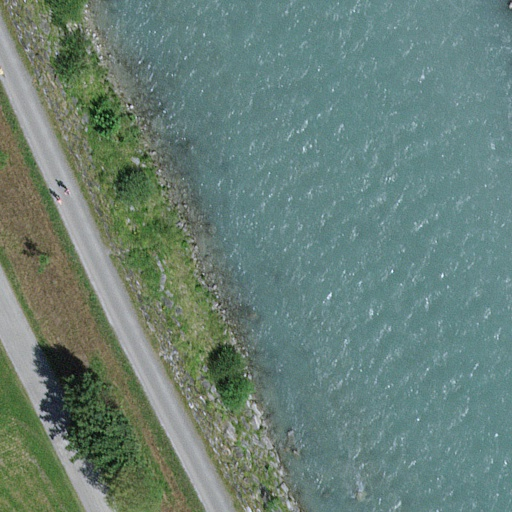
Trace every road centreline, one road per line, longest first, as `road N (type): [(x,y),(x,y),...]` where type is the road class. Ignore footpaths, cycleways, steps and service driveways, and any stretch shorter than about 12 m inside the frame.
road 1 (track): [(221,511),(0,6)]
road 2 (track): [(103,511),(0,296)]
